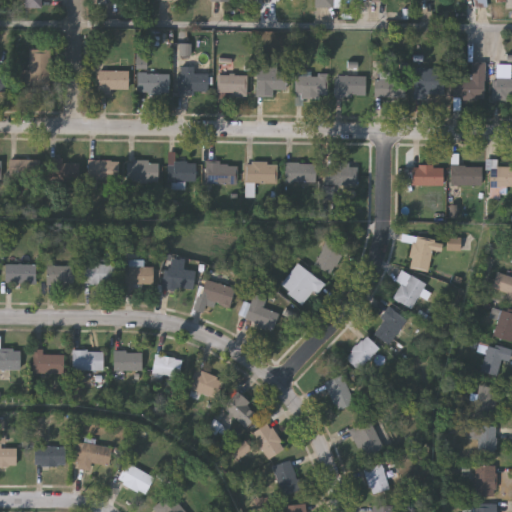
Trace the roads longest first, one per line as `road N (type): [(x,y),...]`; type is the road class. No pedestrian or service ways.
road 1 (residential): [(0,127),(511,137)]
road 2 (residential): [(340,511),(306,417),(282,384),(221,342),(128,321),(0,319)]
road 3 (residential): [(282,384),(367,294),(384,250),(387,135)]
road 4 (residential): [(73,129),(75,0)]
